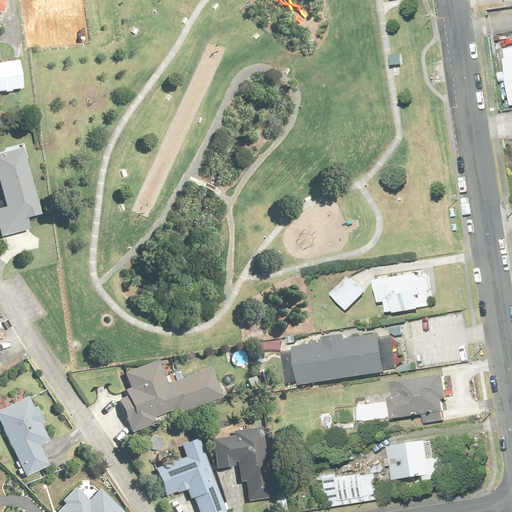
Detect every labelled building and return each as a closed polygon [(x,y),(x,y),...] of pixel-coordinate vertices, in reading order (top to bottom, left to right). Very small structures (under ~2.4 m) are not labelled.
[(58,0),(10,0),(14,39),(39,36),(37,15),(60,13),(58,0)] [(62,19),(63,39),(85,38),(83,17),(62,19)] [(14,92),(13,90),(24,88),(19,62),(0,65),(0,92),(6,91),(6,93),(14,92)] [(38,216),(21,151),(0,156),(0,193),(4,209),(0,209),(0,233),(1,237),(27,231),(24,220),(38,216)] [(414,306),(413,306),(412,284),(362,289),(364,318),(373,317),(373,327),(416,324),(414,306)] [(352,306),(337,289),(319,305),(334,322),(352,306)] [(314,351),(292,354),(292,360),(278,362),(282,388),(296,386),(298,394),(389,380),(383,341),(355,345),(354,338),(313,344),(314,351)] [(120,393),(122,399),(114,401),(126,439),(141,435),(139,429),(150,425),(149,421),(217,399),(208,372),(161,387),(157,365),(119,370),(122,392),(120,393)] [(400,397),(388,396),(388,418),(416,418),(416,423),(442,423),(442,400),(446,400),(444,373),(400,380),(400,397)] [(387,420),(385,403),(358,406),(360,422),(387,420)] [(35,474),(24,453),(35,449),(18,409),(6,414),(4,411),(0,413),(0,469),(9,487),(35,474)] [(262,474),(261,474),(260,430),(231,430),(232,437),(208,439),(210,471),(232,469),(232,483),(237,483),(239,503),(264,500),(262,474)] [(160,497),(180,489),(190,511),(221,511),(209,484),(209,483),(191,438),(173,446),(178,458),(148,471),(160,497)] [(436,443),(435,443),(434,440),(387,446),(392,481),(441,474),(436,443)] [(376,471),(320,477),(323,507),(379,501),(376,471)] [(98,511),(77,488),(49,511),(98,511)]
